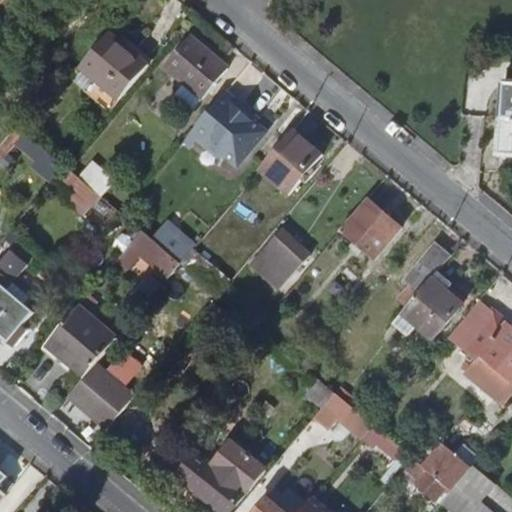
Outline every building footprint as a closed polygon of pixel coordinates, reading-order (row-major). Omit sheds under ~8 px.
[(78,69),(116,102),(147,66),(108,33),(78,69)] [(227,68),(189,37),(165,66),(203,98),(227,68)] [(511,59),(503,59),(502,72),(497,72),(493,145),(496,145),(495,162),(511,162),(511,59)] [(241,104),(225,91),(190,132),(217,155),(224,154),(237,165),(266,131),(238,107),(241,104)] [(320,153),(292,130),(260,168),(288,191),(320,153)] [(81,202),(91,188),(67,168),(64,165),(55,175),(71,189),(69,191),(81,202)] [(401,226),(373,202),(347,234),(376,258),(401,226)] [(401,226),(376,257),(380,261),(406,230),(401,226)] [(170,227),(157,243),(169,252),(179,261),(192,246),(170,227)] [(155,268),(169,252),(157,243),(142,230),(129,246),(155,268)] [(312,255),(284,230),(263,254),(293,279),(312,255)] [(406,279),(421,291),(443,265),(453,253),(438,241),(406,279)] [(222,274),(192,249),(181,263),(182,264),(211,287),(222,274)] [(28,267),(10,253),(0,264),(0,333),(10,342),(40,308),(14,284),(28,267)] [(458,279),(443,265),(421,291),(406,309),(437,335),(465,300),(450,289),(458,279)] [(464,346),(494,311),(481,299),(451,336),(464,346)] [(46,345),(85,378),(98,362),(119,337),(80,304),(46,345)] [(511,325),(494,311),(464,346),(477,358),(480,354),(511,380),(511,325)] [(143,333),(130,323),(123,333),(135,342),(143,333)] [(95,414),(111,426),(137,395),(98,362),(85,378),(69,397),(93,416),(95,414)] [(308,393),(324,407),(336,392),(319,378),(308,393)] [(341,419),(364,438),(366,437),(375,425),(358,411),(336,392),(324,407),(317,415),(334,428),(341,419)] [(387,435),(375,425),(366,437),(377,446),(380,443),(387,435)] [(405,450),(387,435),(380,443),(398,459),(405,450)] [(230,511),(269,469),(236,441),(216,462),(199,449),(180,475),(223,511),(230,511)] [(440,450),(424,467),(428,470),(448,486),(453,490),(460,482),(470,470),(457,459),(453,461),(440,450)] [(495,511),(479,498),(494,480),(474,464),(470,470),(460,482),(453,490),(442,503),(453,511),(495,511)] [(0,469),(0,487),(0,488),(9,477),(0,469)] [(438,497),(448,486),(428,470),(419,481),(438,497)] [(302,511),(332,511),(315,497),(302,511)] [(284,511),(270,500),(260,511),(284,511)]
